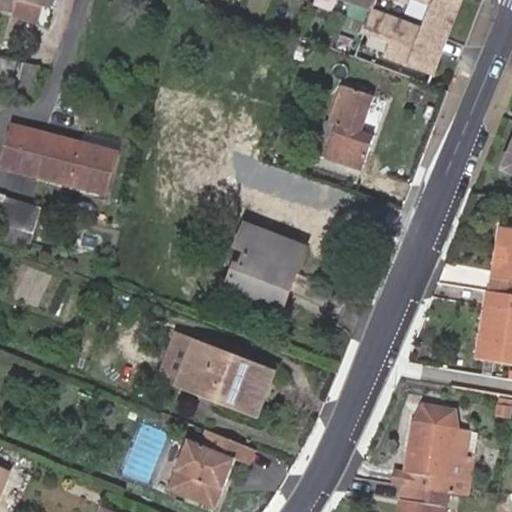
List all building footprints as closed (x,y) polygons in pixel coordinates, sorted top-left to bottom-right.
[(0,0),(0,8),(12,12),(14,0),(30,0),(51,5),(52,0),(0,0)] [(345,0),(371,9),(374,0),(345,0)] [(418,0),(431,5),(421,31),(440,39),(445,40),(460,0),(418,0)] [(433,57),(440,39),(421,31),(370,11),(362,32),(386,41),(381,56),(432,74),(438,59),(433,57)] [(438,59),(445,40),(440,39),(433,57),(438,59)] [(0,84),(34,93),(41,66),(42,64),(0,52),(0,84)] [(222,116),(225,106),(160,83),(157,91),(222,116)] [(373,96),(338,83),(326,120),(339,124),(328,156),(361,168),(371,135),(360,131),(373,96)] [(222,116),(157,91),(148,114),(166,120),(169,112),(217,129),(222,116)] [(108,193),(119,151),(14,124),(4,165),(108,193)] [(43,205),(7,194),(0,220),(0,222),(35,232),(43,205)] [(35,232),(0,222),(0,236),(21,242),(21,241),(32,244),(35,232)] [(246,232),(299,252),(302,245),(251,222),(246,232)] [(287,278),(299,252),(246,232),(240,244),(253,250),(245,268),(239,265),(227,290),(250,300),(254,289),(287,304),(296,282),(287,278)] [(487,294),(502,296),(511,297),(511,234),(498,232),(487,294)] [(299,252),(309,256),(312,250),(302,245),(299,252)] [(296,282),(309,256),(299,252),(287,278),(296,282)] [(283,315),(287,304),(254,289),(250,300),(283,315)] [(511,297),(502,296),(499,309),(484,306),(475,358),(511,364),(511,297)] [(176,383),(191,341),(173,334),(157,376),(176,383)] [(268,370),(191,341),(176,383),(253,412),(268,370)] [(499,398),(498,403),(511,406),(511,400),(499,398)] [(509,416),(511,406),(498,403),(496,403),(495,414),(509,416)] [(414,487),(465,497),(477,433),(408,421),(399,470),(416,473),(414,487)] [(216,501),(236,449),(249,453),(254,439),(207,422),(203,436),(189,430),(169,483),(216,501)] [(399,470),(396,484),(414,487),(416,473),(399,470)] [(396,484),(393,500),(411,503),(414,487),(396,484)] [(390,511),(435,511),(439,492),(414,487),(411,503),(393,500),(392,500),(390,511)] [(133,511),(105,501),(100,511),(133,511)]
